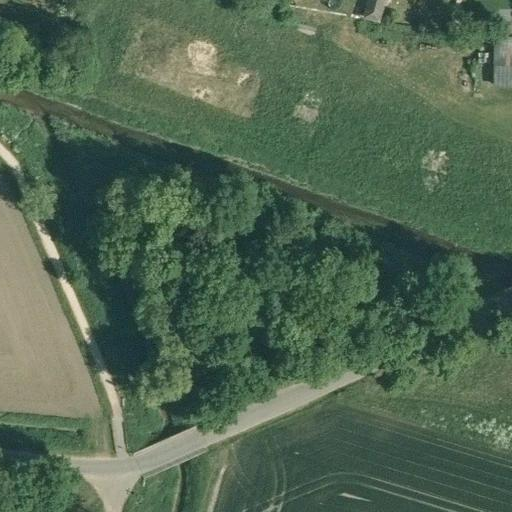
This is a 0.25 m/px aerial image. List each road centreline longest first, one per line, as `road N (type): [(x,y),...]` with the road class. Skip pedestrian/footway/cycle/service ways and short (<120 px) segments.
road 1 (residential): [(511,302),(134,465)]
road 2 (unclassified): [(123,467),(0,459)]
